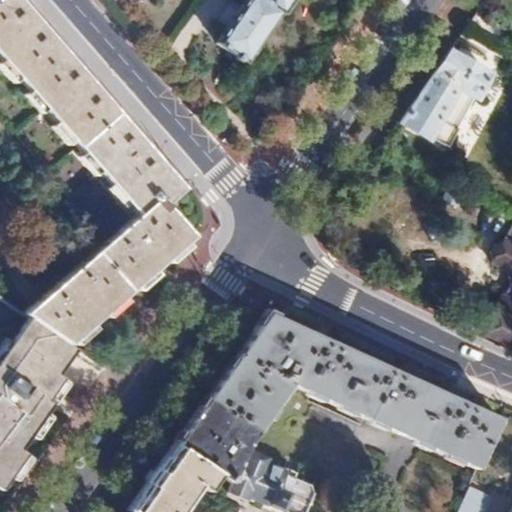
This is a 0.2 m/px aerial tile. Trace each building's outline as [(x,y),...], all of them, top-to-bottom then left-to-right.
[(105,307),(187,236),(158,203),(177,186),(143,147),(147,143),(138,133),(134,137),(88,85),(93,81),(84,71),(80,74),(35,23),(39,19),(30,9),(25,13),(14,0),(0,0),(0,62),(133,215),(19,312),(25,316),(63,343),(105,307)] [(284,13),(293,0),(243,0),(215,41),(243,61),(277,14),(284,13)] [(489,46),(502,28),(476,9),(472,15),(463,27),(489,46)] [(473,97),(485,73),(446,53),(433,71),(409,105),(398,121),(447,147),(457,127),(453,125),(469,95),(473,97)] [(511,218),(500,240),(491,241),(485,251),(488,261),(502,268),(506,282),(491,308),(488,309),(476,329),(506,343),(511,345),(511,342),(511,218)] [(421,384),(370,361),(265,311),(245,340),(236,352),(203,398),(184,426),(172,443),(216,473),(229,483),(225,492),(240,498),(242,494),(285,511),(305,511),(314,491),(309,483),(264,464),(265,458),(260,457),(259,449),(253,447),(246,451),(242,449),(275,401),(287,384),(335,405),(398,434),(421,384)] [(17,451),(49,407),(43,402),(59,379),(54,375),(72,350),(63,343),(25,316),(0,351),(0,489),(24,456),(17,451)] [(411,440),(434,390),(421,384),(398,434),(411,440)] [(488,437),(496,419),(466,405),(434,390),(411,440),(419,444),(473,469),(488,437)] [(216,473),(172,443),(126,507),(133,511),(176,511),(196,483),(205,489),(216,473)] [(484,511),(491,497),(466,485),(453,511),(484,511)]
